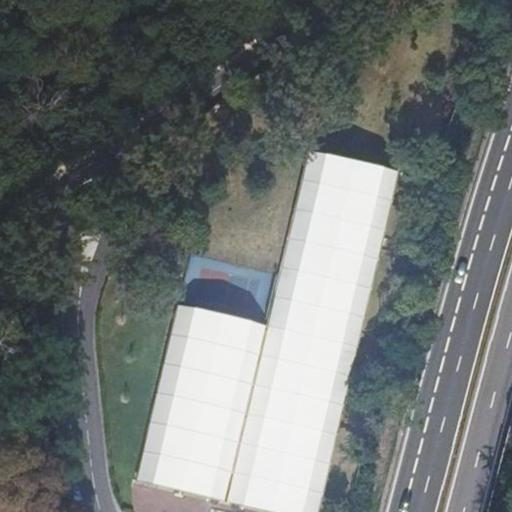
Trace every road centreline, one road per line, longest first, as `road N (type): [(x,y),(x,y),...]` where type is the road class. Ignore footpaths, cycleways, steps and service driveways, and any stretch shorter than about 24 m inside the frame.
road 1 (trunk): [(511,153),(484,227),(409,511)]
road 2 (unclassified): [(369,0),(303,30),(113,151)]
road 3 (residential): [(99,511),(77,324)]
road 4 (residential): [(77,324),(118,213),(113,151)]
road 5 (trunk): [(468,511),(511,346)]
road 6 (residential): [(63,180),(77,324)]
